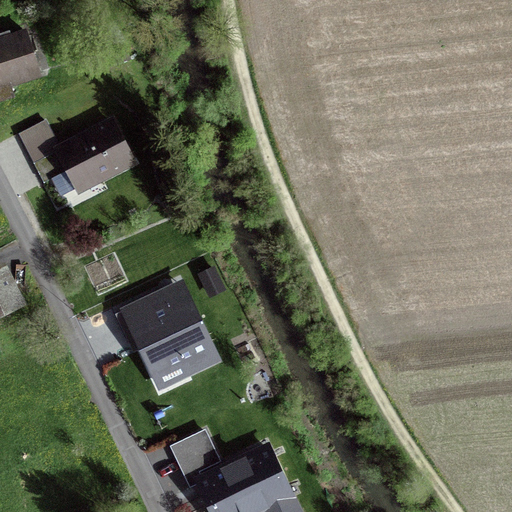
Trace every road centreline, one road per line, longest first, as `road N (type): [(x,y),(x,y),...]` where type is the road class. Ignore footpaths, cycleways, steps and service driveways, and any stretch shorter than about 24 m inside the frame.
road 1 (track): [(230,0),(246,89),(296,226),(389,414),(455,511)]
road 2 (residential): [(159,511),(0,193)]
